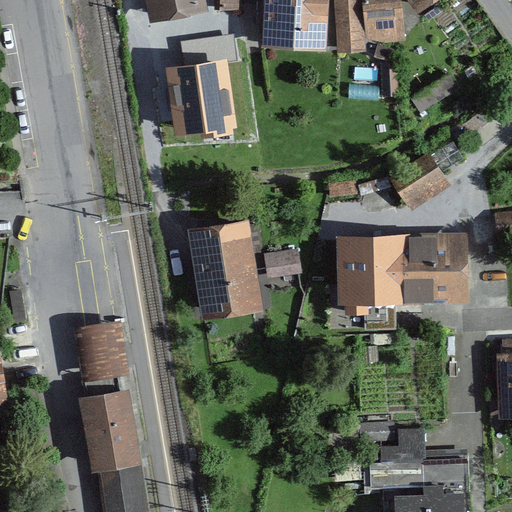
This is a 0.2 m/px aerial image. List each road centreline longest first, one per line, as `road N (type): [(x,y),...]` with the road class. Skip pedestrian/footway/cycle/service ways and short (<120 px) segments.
road 1 (unclassified): [(33,0),(69,202),(47,267),(52,323)]
road 2 (unclassified): [(87,511),(52,323)]
